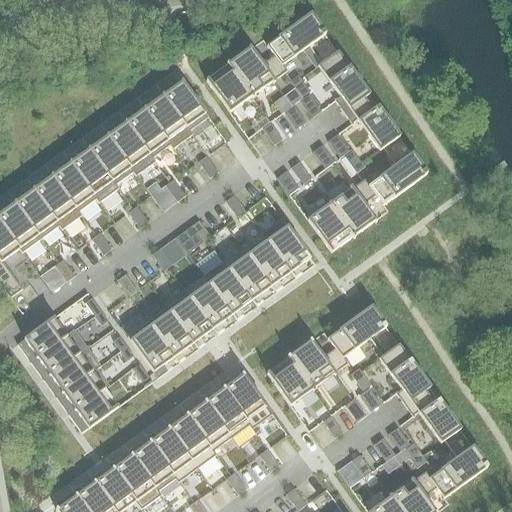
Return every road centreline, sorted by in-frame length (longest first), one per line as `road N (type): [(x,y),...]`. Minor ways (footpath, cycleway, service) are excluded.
road 1 (residential): [(0,350),(258,166),(271,169),(336,123)]
road 2 (residential): [(243,511),(397,415)]
road 3 (residential): [(0,32),(138,0)]
